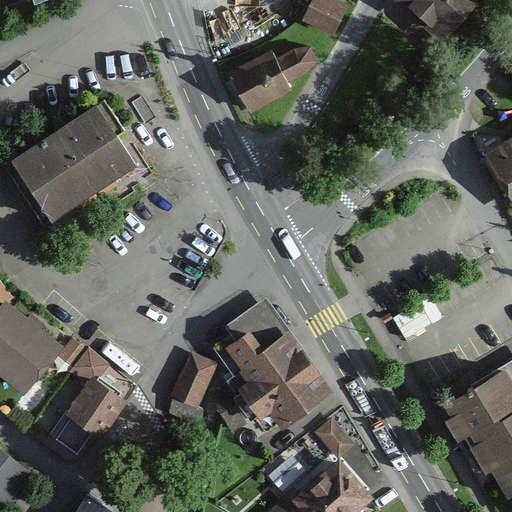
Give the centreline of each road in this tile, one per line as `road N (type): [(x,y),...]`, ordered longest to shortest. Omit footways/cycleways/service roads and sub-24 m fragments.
road 1 (residential): [(50,511),(149,399),(219,302),(287,257)]
road 2 (primary): [(440,511),(287,257)]
road 3 (residential): [(241,175),(283,153),(380,0)]
road 4 (unclassified): [(287,257),(427,121)]
road 5 (primary): [(241,175),(163,0)]
road 6 (residential): [(511,256),(427,121)]
road 7 (unclassified): [(427,121),(511,24)]
